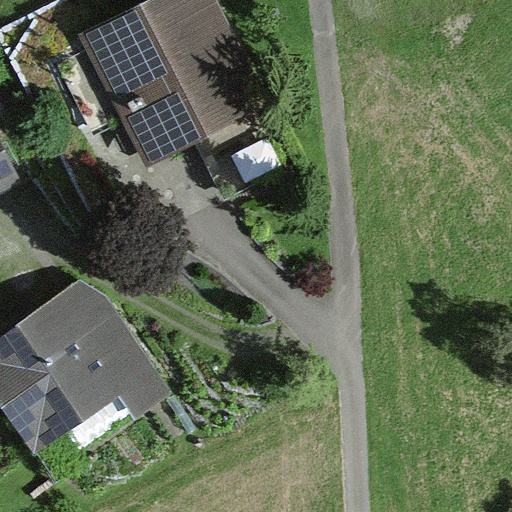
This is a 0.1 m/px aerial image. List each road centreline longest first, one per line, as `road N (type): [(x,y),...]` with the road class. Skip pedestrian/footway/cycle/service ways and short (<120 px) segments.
road 1 (track): [(356,343),(319,0)]
road 2 (residential): [(356,343),(362,511)]
